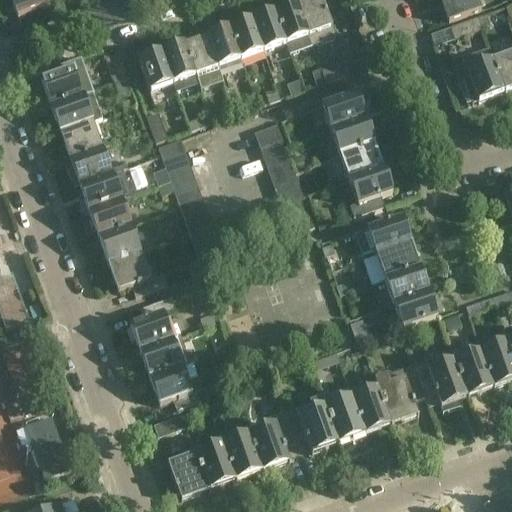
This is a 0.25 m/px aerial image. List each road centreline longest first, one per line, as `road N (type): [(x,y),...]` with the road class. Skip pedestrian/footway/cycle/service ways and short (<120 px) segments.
road 1 (residential): [(140,511),(0,126)]
road 2 (residential): [(511,159),(478,172),(457,163),(398,0)]
road 3 (residential): [(182,0),(0,62)]
road 4 (residential): [(369,511),(482,470)]
